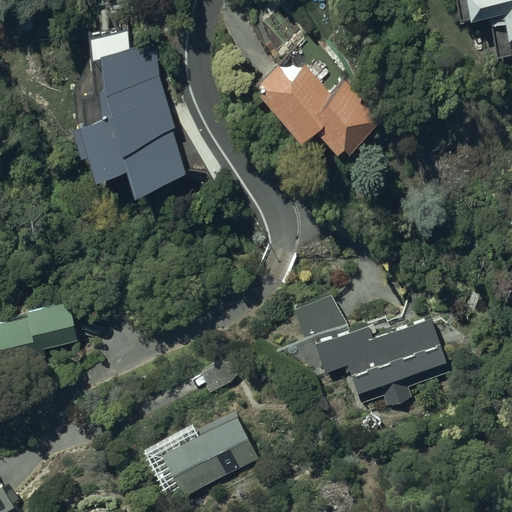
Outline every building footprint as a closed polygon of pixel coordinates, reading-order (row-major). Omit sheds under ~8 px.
[(511,0),(461,0),(463,15),(484,12),(489,56),(511,52),(511,0)] [(149,43),(90,63),(106,116),(74,127),(94,183),(127,173),(137,199),(194,181),(149,43)] [(303,62),(275,61),(256,77),(261,83),(252,90),(293,139),(296,137),(300,141),(313,130),(331,151),(338,145),(344,152),(375,125),(343,87),(338,80),(326,90),(303,62)] [(346,322),(328,293),(290,307),(302,338),(346,322)] [(0,365),(42,356),(40,346),(73,338),(63,297),(18,308),(20,313),(0,317),(0,365)] [(408,317),(410,322),(405,324),(404,319),(390,324),(392,328),(375,334),(371,322),(347,331),(345,326),(332,330),(334,335),(330,336),(328,332),(315,336),(316,341),(311,343),(321,372),(345,363),(358,401),(381,393),(385,405),(411,396),(407,384),(448,370),(430,316),(423,318),(421,313),(408,317)] [(176,485),(181,496),(258,457),(234,411),(191,432),(187,424),(139,448),(162,492),(176,485)] [(19,511),(0,483),(0,511),(19,511)]
